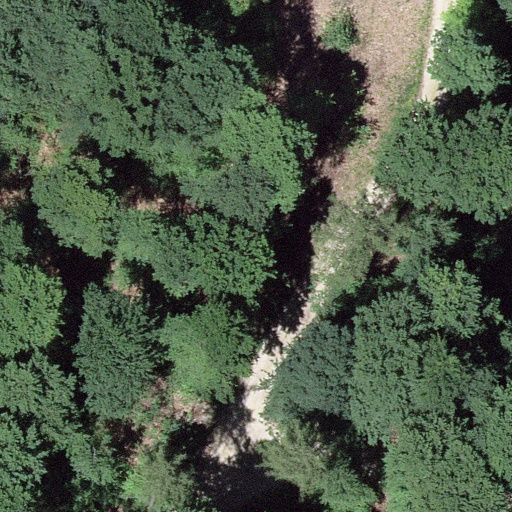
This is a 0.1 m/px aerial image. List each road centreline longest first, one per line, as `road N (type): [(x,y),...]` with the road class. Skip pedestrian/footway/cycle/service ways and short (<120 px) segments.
road 1 (track): [(275,422),(319,300),(446,104),(458,0)]
road 2 (track): [(511,482),(275,422),(203,511)]
